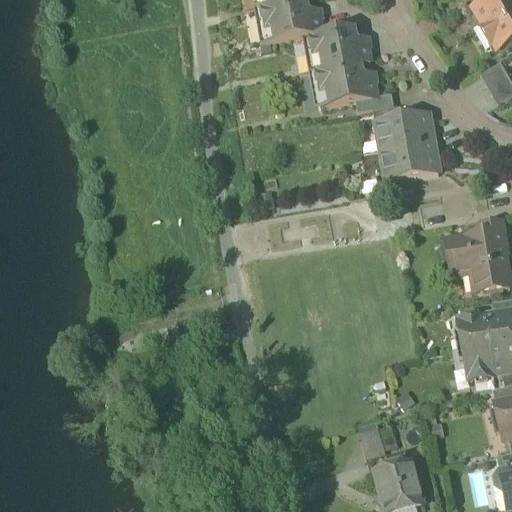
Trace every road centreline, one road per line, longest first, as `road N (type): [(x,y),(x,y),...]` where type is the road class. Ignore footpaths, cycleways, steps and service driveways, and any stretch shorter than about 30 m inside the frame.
road 1 (residential): [(281,511),(224,233),(193,0)]
road 2 (residential): [(511,145),(437,90),(386,0)]
